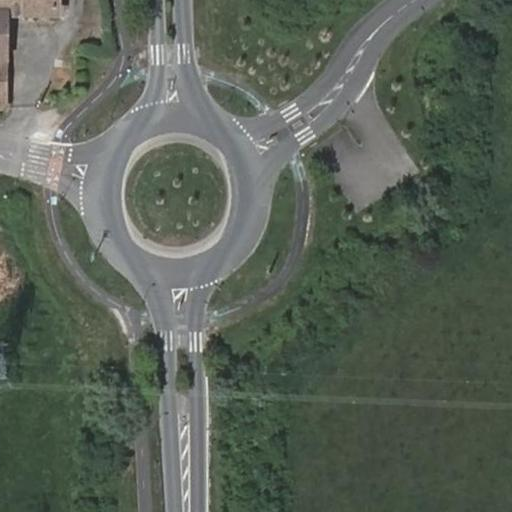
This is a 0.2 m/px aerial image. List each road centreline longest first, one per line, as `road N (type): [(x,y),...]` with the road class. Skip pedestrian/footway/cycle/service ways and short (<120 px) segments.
road 1 (secondary): [(135,258),(156,284),(166,317),(181,511)]
road 2 (secondary): [(195,511),(199,317),(215,260)]
road 3 (unclassified): [(250,157),(327,101),(374,33),(415,0)]
road 4 (secondary): [(210,118),(188,72),(185,0)]
road 5 (secondary): [(159,0),(161,73),(144,117)]
